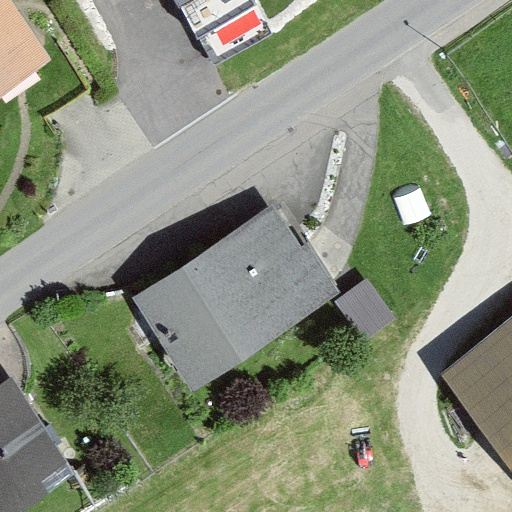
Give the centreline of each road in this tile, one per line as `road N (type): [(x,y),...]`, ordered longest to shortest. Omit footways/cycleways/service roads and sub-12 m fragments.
road 1 (unknown): [(388,34),(491,184),(484,226),(418,361),(414,398),(422,445),(473,511)]
road 2 (secondary): [(440,0),(0,291)]
